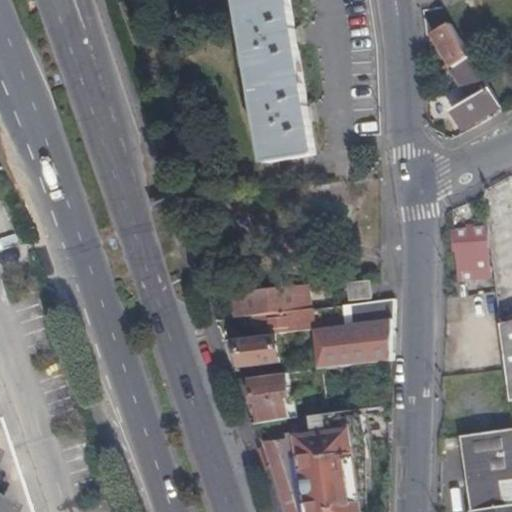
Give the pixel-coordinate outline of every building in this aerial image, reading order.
[(242,0),(272,171),(281,169),(280,162),(318,155),(312,120),(317,119),(315,107),(310,107),(299,42),(304,41),(302,29),(297,30),(291,0),(242,0)] [(436,32),(456,67),(474,56),(453,22),(436,32)] [(466,125),(502,104),(474,56),(456,67),(454,68),(469,95),(472,93),(474,97),(455,108),(466,125)] [(429,75),(429,83),(453,69),(449,63),(429,75)] [(454,228),(455,245),(458,245),(461,279),(492,277),(488,231),(470,233),(469,227),(454,228)] [(351,281),(353,299),(375,296),(373,278),(351,281)] [(310,284),(236,293),(239,316),(257,314),(258,314),(312,307),(313,307),(310,284)] [(399,296),(348,303),(351,323),(399,316),(399,297),(399,296)] [(282,332),(314,328),(312,307),(258,314),(261,335),(282,332)] [(319,328),(322,367),(325,367),(379,360),(397,358),(398,335),(399,316),(351,323),(319,328)] [(261,335),(242,337),(246,365),(285,361),(282,332),(261,335)] [(262,399),(265,421),(305,415),(301,394),(305,394),(302,370),(291,371),(255,375),(258,400),(262,399)] [(365,407),(305,416),(305,422),(306,430),(290,431),(290,437),(281,438),(290,461),(276,465),(291,511),(300,511),(304,511),(372,511),(372,509),(372,452),(365,407)] [(511,511),(511,430),(464,437),(473,499),(473,511),(511,511)] [(290,461),(281,438),(268,439),(276,465),(290,461)]
